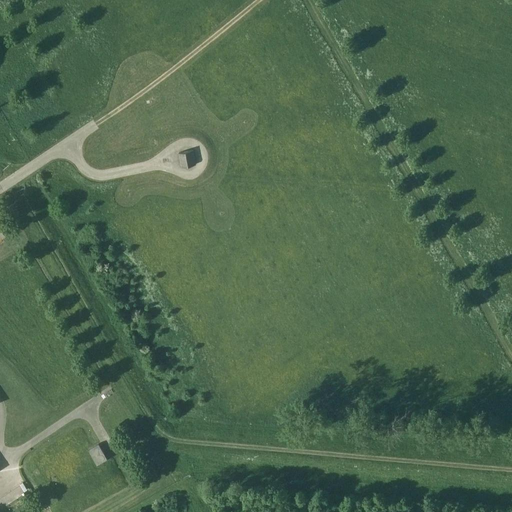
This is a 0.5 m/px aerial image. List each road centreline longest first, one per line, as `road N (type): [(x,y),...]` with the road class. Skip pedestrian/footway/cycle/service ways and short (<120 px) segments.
road 1 (track): [(14,178),(163,437),(511,470)]
road 2 (track): [(312,0),(511,353)]
road 3 (track): [(260,0),(65,145)]
